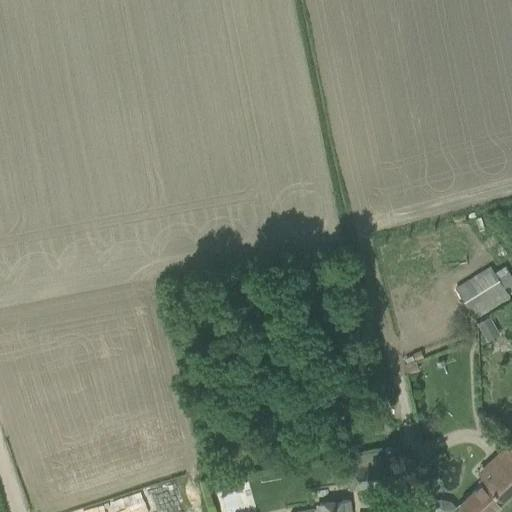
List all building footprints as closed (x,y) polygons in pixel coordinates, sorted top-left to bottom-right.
[(490,266),(455,287),(473,319),(509,298),(490,266)] [(488,317),(477,323),(482,332),(493,326),(488,317)] [(419,350),(411,353),(413,360),(421,357),(419,350)] [(458,504),(465,511),(491,511),(511,493),(511,439),(486,464),(490,469),(477,481),(480,484),(458,504)] [(300,455),(300,463),(325,462),(325,454),(300,455)] [(348,466),(351,490),(385,485),(381,461),(348,466)] [(350,511),(348,500),(318,504),(319,509),(298,511),(350,511)]
